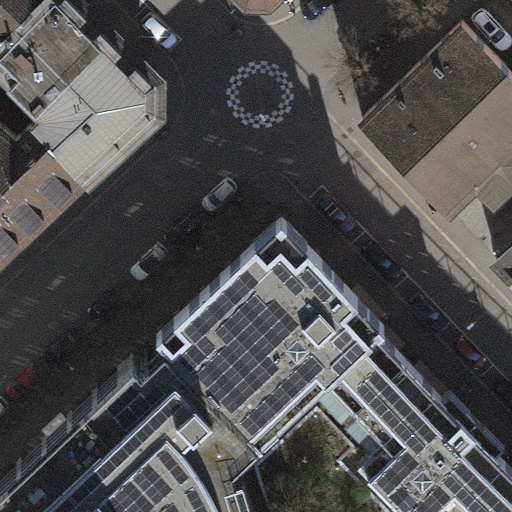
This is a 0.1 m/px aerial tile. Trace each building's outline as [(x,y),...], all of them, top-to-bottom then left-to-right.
[(0,0),(0,30),(30,0),(0,0)] [(0,68),(43,112),(33,121),(81,176),(151,109),(154,72),(82,0),(30,0),(0,30),(0,68)] [(511,74),(457,19),(356,119),(445,210),(475,181),(491,198),(511,177),(511,74)] [(0,247),(81,176),(33,121),(18,132),(0,117),(0,247)] [(158,329),(164,336),(258,433),(322,378),(376,324),(383,317),(282,211),(158,329)] [(511,238),(497,253),(511,268),(511,238)] [(511,511),(511,462),(495,445),(501,438),(483,418),(471,427),(457,413),(468,401),(450,385),(441,395),(376,324),(322,378),(392,446),(371,468),(415,511),(457,511),(458,511),(511,511)] [(0,511),(255,511),(247,485),(258,433),(164,336),(140,358),(131,353),(0,478),(0,511)]
